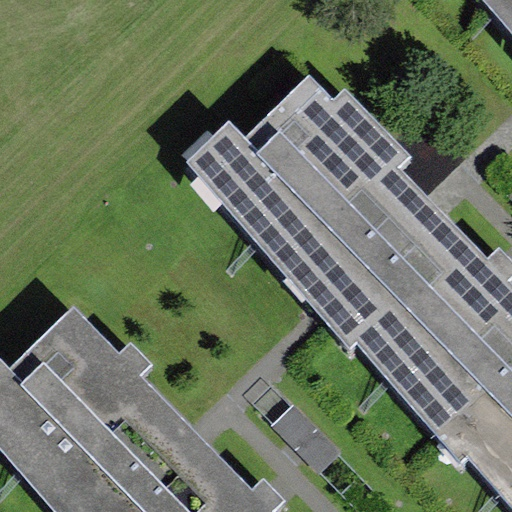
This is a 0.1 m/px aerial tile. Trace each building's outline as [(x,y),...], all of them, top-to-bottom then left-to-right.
[(511,0),(467,0),(511,47),(511,0)] [(436,206),(313,77),(197,186),(322,318),(325,321),(441,212),(436,206)] [(511,377),(511,288),(441,212),(325,321),(446,444),(511,377)] [(127,511),(201,443),(73,307),(0,375),(0,461),(48,511),(127,511)] [(511,511),(511,377),(446,444),(509,511),(511,511)] [(295,409),(275,429),(320,475),(340,455),(295,409)] [(266,511),(204,445),(201,443),(127,511),(266,511)]
